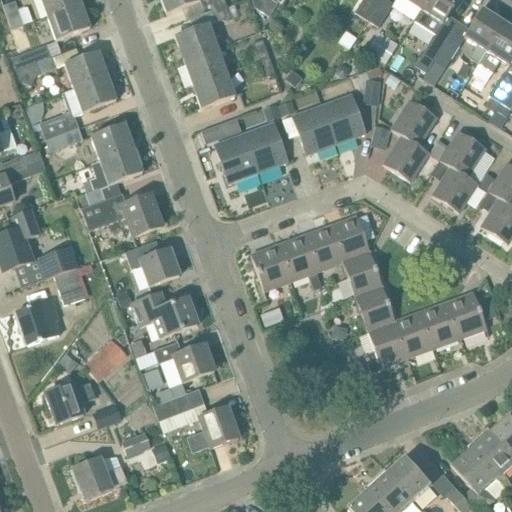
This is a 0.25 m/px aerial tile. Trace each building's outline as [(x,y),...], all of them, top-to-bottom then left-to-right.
[(39,0),(47,19),(80,7),(77,0),(39,0)] [(199,6),(197,0),(160,0),(166,17),(199,6)] [(209,0),(207,1),(211,13),(227,7),(224,0),(209,0)] [(249,0),(247,5),(268,16),(274,4),(267,0),(249,0)] [(364,0),(355,15),(366,23),(380,0),(364,0)] [(383,0),(380,0),(366,23),(378,30),(393,6),(383,0)] [(402,0),(420,12),(426,0),(402,0)] [(415,69),(426,76),(432,66),(449,39),(450,39),(457,28),(446,21),(459,0),(426,0),(420,12),(413,23),(423,29),(435,37),(428,48),(415,69)] [(24,28),(22,22),(15,4),(3,8),(11,32),(24,28)] [(227,7),(211,13),(216,24),(239,16),(236,6),(228,9),(227,7)] [(89,32),(80,7),(47,19),(56,44),(89,32)] [(466,35),(457,28),(450,39),(460,46),(464,39),(486,53),(503,26),(481,12),(466,35)] [(511,31),(503,26),(486,53),(486,54),(478,66),(493,75),(500,64),(508,68),(511,62),(511,31)] [(174,39),(183,64),(216,52),(207,27),(174,39)] [(356,40),(346,34),(339,46),(349,53),(356,40)] [(460,46),(450,39),(449,39),(426,76),(422,82),(433,88),(460,46)] [(253,46),(259,63),(269,59),(263,42),(253,46)] [(11,73),(52,58),(48,46),(17,58),(14,53),(5,57),(11,73)] [(183,64),(192,88),(225,76),(216,52),(183,64)] [(64,67),(73,92),(106,79),(98,55),(64,67)] [(52,58),(11,73),(16,86),(21,84),(32,89),(36,78),(56,70),(52,58)] [(275,76),(269,59),(259,63),(266,80),(275,76)] [(338,80),(344,81),(347,77),(347,72),(344,69),(339,69),(336,72),(336,77),(338,80)] [(369,81),(383,77),(380,69),(366,74),(369,81)] [(291,73),(284,82),(294,90),(301,81),(291,73)] [(494,113),(500,105),(511,85),(511,78),(504,74),(488,98),(491,99),(485,108),(494,114),(494,113)] [(234,100),(225,76),(192,88),(201,113),(234,100)] [(401,83),(391,77),(386,85),(396,91),(401,83)] [(38,146),(45,143),(77,131),(73,119),(81,116),(115,104),(106,79),(73,92),(64,95),(71,114),(31,129),(37,146),(38,146)] [(365,82),(363,107),(377,108),(380,84),(365,82)] [(511,85),(500,105),(511,113),(511,110),(511,85)] [(350,98),(321,109),(335,148),(365,137),(350,98)] [(290,103),(276,108),(280,120),(294,115),(290,103)] [(401,139),(419,148),(436,121),(409,103),(390,133),(401,139)] [(506,120),(511,113),(500,105),(494,113),(506,120)] [(266,125),(279,120),(275,107),(261,111),(266,125)] [(335,148),(321,109),(291,120),(306,159),(335,148)] [(220,128),(225,140),(240,134),(235,123),(220,128)] [(272,126),(243,137),(258,176),(287,165),(272,126)] [(133,152),(124,127),(90,140),(99,164),(133,152)] [(389,132),(373,128),(367,149),(384,153),(389,132)] [(77,131),(45,143),(49,155),(82,143),(77,131)] [(450,170),(467,179),(485,152),(458,135),(439,163),(449,170),(450,170)] [(258,176),(243,137),(232,141),(214,148),(228,187),(258,176)] [(429,155),(419,148),(401,139),(382,168),(410,185),(420,168),(429,155)] [(445,148),(437,143),(429,154),(438,160),(445,148)] [(133,152),(99,164),(90,167),(96,181),(90,183),(93,193),(79,198),(83,210),(104,203),(100,192),(142,176),(133,152)] [(0,173),(2,180),(0,180),(0,209),(15,205),(8,187),(31,179),(28,169),(43,163),(39,153),(0,167),(0,173)] [(439,163),(438,163),(429,177),(439,184),(449,170),(439,163)] [(498,201),(511,208),(511,169),(507,166),(488,195),(495,200),(498,201)] [(478,186),(467,179),(450,170),(431,199),(458,216),(469,199),(478,186)] [(484,175),(478,186),(487,191),(493,181),(484,175)] [(488,195),(486,194),(478,208),(487,214),(495,200),(488,195)] [(122,197),(104,203),(83,210),(84,211),(80,212),(88,233),(125,220),(132,240),(161,230),(150,199),(126,208),(122,197)] [(511,240),(511,208),(498,201),(480,230),(507,248),(511,240)] [(0,237),(0,267),(3,276),(32,266),(24,243),(38,238),(29,214),(12,220),(16,232),(0,237)] [(343,265),(369,256),(356,219),(330,229),(343,265)] [(330,229),(303,239),(316,275),(341,266),(343,265),(330,229)] [(303,239),(277,248),(290,285),(308,278),(314,293),(322,290),(316,275),(303,239)] [(148,290),(179,279),(169,253),(160,256),(156,244),(124,255),(130,273),(140,269),(148,290)] [(263,295),(290,285),(277,248),(250,258),(263,295)] [(55,280),(76,272),(78,272),(70,250),(40,261),(47,282),(55,280)] [(382,290),(369,256),(343,265),(341,266),(354,300),(382,290)] [(76,273),(78,280),(82,278),(93,274),(91,268),(76,273)] [(76,272),(55,280),(64,308),(85,300),(76,272)] [(394,324),(382,290),(354,300),(367,335),(394,324)] [(128,293),(116,297),(121,311),(132,307),(128,293)] [(473,296),(447,305),(460,342),(486,332),(473,296)] [(197,328),(187,302),(165,310),(160,297),(131,307),(139,330),(153,324),(159,342),(197,328)] [(16,314),(28,349),(58,338),(53,324),(57,322),(50,303),(16,314)] [(420,315),(434,351),(460,342),(447,305),(420,315)] [(270,307),(256,312),(263,330),(277,325),(270,307)] [(407,361),(434,351),(420,315),(394,324),(407,361)] [(367,335),(380,371),(407,361),(394,324),(367,335)] [(345,330),(331,329),(330,342),(344,343),(345,330)] [(83,368),(99,385),(127,359),(111,341),(83,368)] [(134,359),(144,356),(139,344),(130,348),(134,359)] [(153,353),(166,391),(214,374),(204,348),(181,356),(177,345),(153,353)] [(359,361),(349,365),(355,380),(365,376),(359,361)] [(45,397),(56,428),(84,417),(79,406),(95,400),(89,385),(74,391),(72,387),(45,397)] [(197,393),(153,410),(158,424),(203,407),(197,393)] [(122,421),(116,408),(92,417),(98,431),(122,421)] [(203,435),(186,441),(192,456),(208,450),(209,452),(238,441),(238,440),(237,440),(227,412),(227,411),(227,410),(198,421),(203,435)] [(511,419),(510,418),(492,434),(489,431),(488,432),(511,458),(511,419)] [(468,450),(471,453),(498,482),(507,492),(511,488),(505,476),(511,469),(511,458),(488,432),(468,450)] [(151,450),(145,436),(121,446),(126,459),(151,450)] [(152,451),(157,466),(171,460),(165,446),(152,451)] [(495,503),(507,492),(498,482),(471,453),(453,469),(474,492),(466,499),(474,508),(473,509),(475,511),(493,511),(490,508),(495,503)] [(388,475),(415,505),(433,488),(420,474),(407,459),(389,475),(388,475)] [(111,491),(126,485),(120,469),(116,460),(100,461),(72,472),(84,503),(112,492),(111,491)] [(365,491),(368,494),(385,511),(406,511),(415,505),(388,475),(389,475),(385,472),(365,491)] [(474,508),(466,499),(459,491),(449,501),(458,511),(468,511),(473,509),(474,508)] [(351,511),(385,511),(368,494),(350,510),(351,511)]
